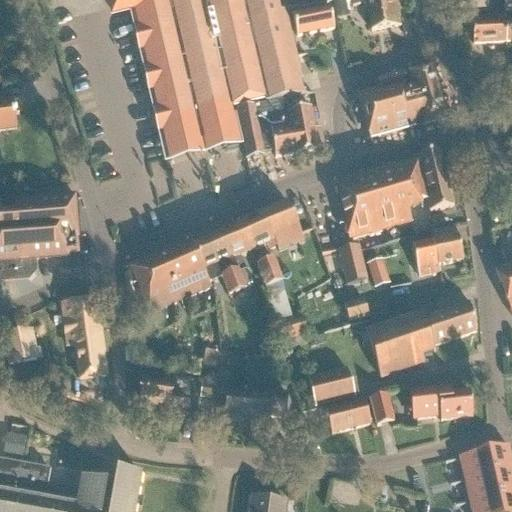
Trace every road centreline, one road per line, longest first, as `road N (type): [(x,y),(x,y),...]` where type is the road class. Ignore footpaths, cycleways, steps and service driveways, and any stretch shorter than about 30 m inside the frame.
road 1 (residential): [(225,459),(379,466),(501,438)]
road 2 (residential): [(109,263),(31,0)]
road 3 (residential): [(485,167),(477,234),(501,438)]
road 4 (residential): [(346,162),(109,263)]
road 5 (residential): [(438,30),(342,99),(337,121),(346,162)]
road 6 (residential): [(118,442),(109,263)]
road 7 (residential): [(481,129),(346,162)]
road 8 (residential): [(0,387),(118,442)]
road 9 (residential): [(109,263),(0,317)]
